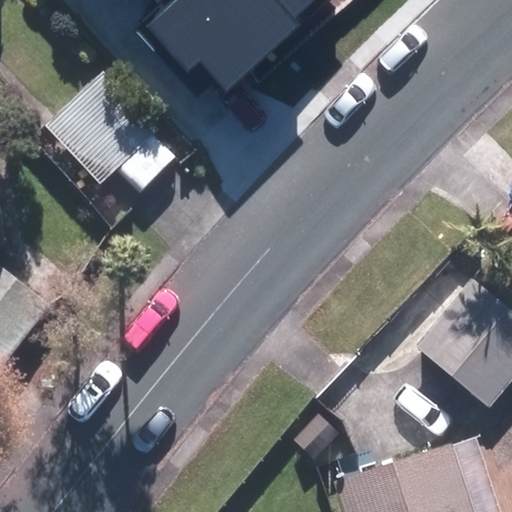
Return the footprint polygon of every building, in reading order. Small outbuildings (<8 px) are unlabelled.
[(309,0),(178,0),(146,30),(185,73),(199,60),(228,92),(302,26),(292,16),(309,0)] [(164,114),(117,66),(58,123),(105,172),(164,114)] [(0,128),(0,233),(15,231),(0,128)] [(0,390),(57,324),(0,274),(0,390)] [(511,383),(511,304),(476,275),(422,342),(497,403),(511,383)] [(356,511),(472,511),(449,444),(345,480),(356,511)]
